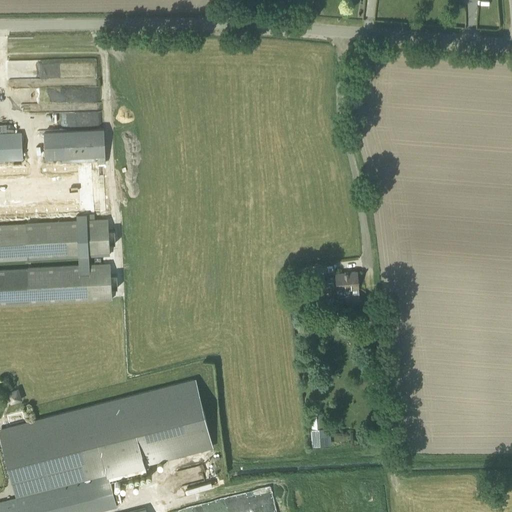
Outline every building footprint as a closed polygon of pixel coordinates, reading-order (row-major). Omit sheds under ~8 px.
[(13,104),(29,104),(29,87),(13,88),(13,104)] [(106,178),(105,155),(104,129),(64,131),(65,157),(98,155),(99,178),(106,178)] [(0,304),(52,302),(112,299),(110,264),(50,267),(0,269),(0,259),(110,254),(108,219),(107,219),(26,224),(0,224),(0,215),(25,214),(24,190),(0,190),(0,159),(23,159),(21,133),(0,133),(0,304)] [(358,279),(359,279),(359,277),(358,277),(357,271),(335,273),(336,278),(322,279),(324,293),(338,292),(337,289),(359,287),(358,279)] [(308,291),(308,277),(296,278),(296,291),(308,291)] [(18,496),(210,447),(193,379),(1,428),(18,496)] [(19,386),(7,391),(11,403),(24,399),(19,386)] [(312,430),(322,429),(321,411),(310,412),(312,430)] [(109,474),(16,498),(0,502),(0,511),(94,511),(117,506),(109,474)] [(250,492),(179,507),(180,511),(242,511),(254,509),(250,492)]
